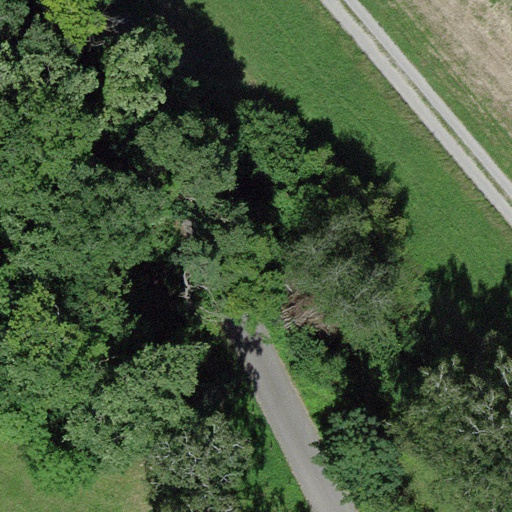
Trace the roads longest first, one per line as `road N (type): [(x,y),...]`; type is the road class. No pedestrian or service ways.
road 1 (unclassified): [(108,0),(339,511)]
road 2 (track): [(511,203),(345,0)]
